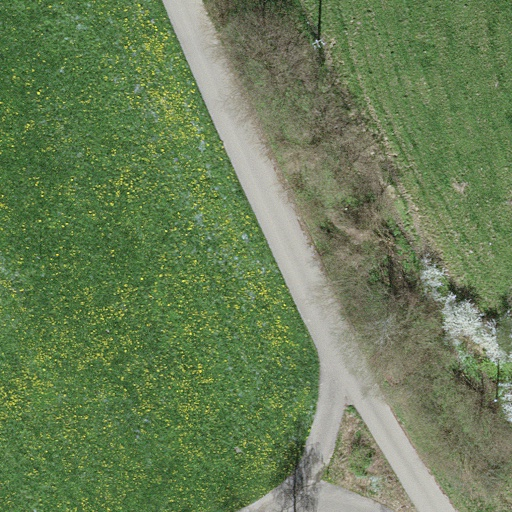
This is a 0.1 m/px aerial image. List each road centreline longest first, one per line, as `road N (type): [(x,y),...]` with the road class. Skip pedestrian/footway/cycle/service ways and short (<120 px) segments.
road 1 (unclassified): [(181,0),(316,320),(437,511)]
road 2 (track): [(336,352),(314,462),(294,503),(275,511)]
